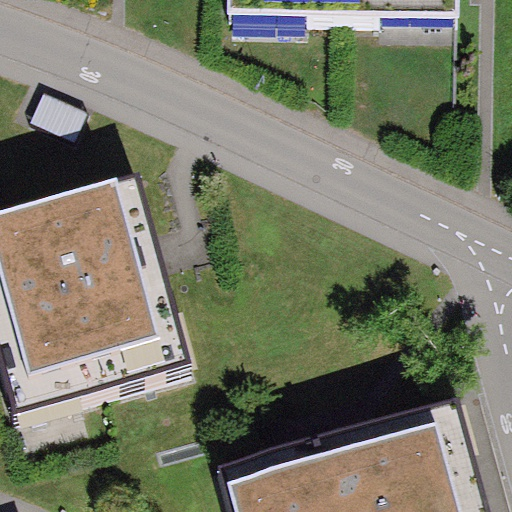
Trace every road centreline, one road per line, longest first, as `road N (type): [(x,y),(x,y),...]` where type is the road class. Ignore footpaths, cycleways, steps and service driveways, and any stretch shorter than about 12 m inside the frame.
road 1 (residential): [(510,260),(115,71),(0,29)]
road 2 (residential): [(510,260),(490,317),(511,392)]
